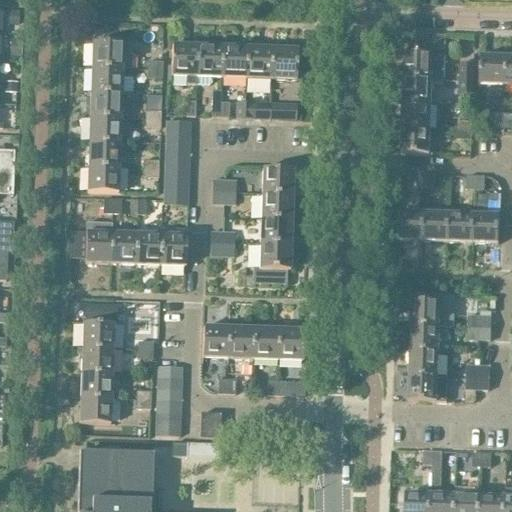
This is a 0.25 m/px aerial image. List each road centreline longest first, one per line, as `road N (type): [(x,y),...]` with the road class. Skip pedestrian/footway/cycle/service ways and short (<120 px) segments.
road 1 (residential): [(331,412),(503,418),(509,166),(340,162)]
road 2 (residential): [(340,162),(200,156),(188,406),(331,412)]
road 3 (tertiary): [(331,412),(340,162)]
road 4 (residential): [(344,18),(511,20)]
road 5 (tertiary): [(340,162),(344,18)]
